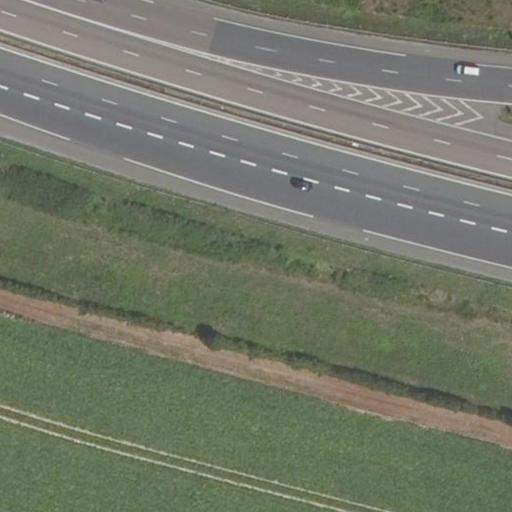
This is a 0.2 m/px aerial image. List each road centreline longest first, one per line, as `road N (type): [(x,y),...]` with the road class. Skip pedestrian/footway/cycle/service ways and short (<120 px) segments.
road 1 (motorway): [(0,80),(327,185),(511,233)]
road 2 (motorway): [(511,157),(111,25)]
road 3 (motorway): [(511,85),(111,25)]
